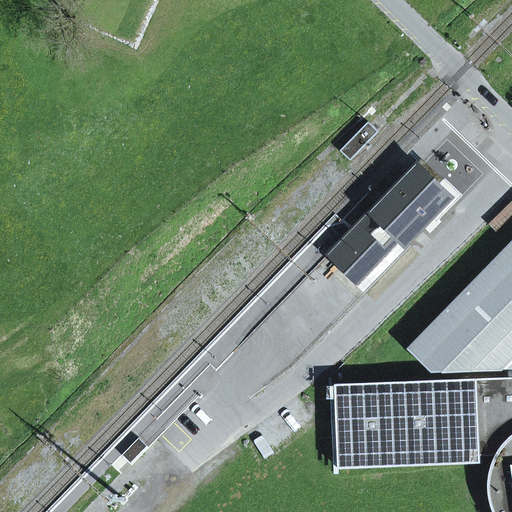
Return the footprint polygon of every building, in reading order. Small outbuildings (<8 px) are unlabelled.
[(92,22),(96,13),(84,9),(81,17),(92,22)] [(369,122),(341,151),(351,161),(379,132),(369,122)] [(419,168),(439,188),(446,181),(423,159),(375,208),(378,211),(389,199),(388,198),(395,190),(397,191),(419,168)] [(378,211),(376,213),(378,215),(404,240),(406,243),(450,198),(439,188),(419,168),(397,191),(395,190),(388,198),(389,199),(378,211)] [(511,202),(490,223),(499,232),(511,219),(511,202)] [(330,251),(337,258),(378,215),(376,213),(371,208),(330,251)] [(337,258),(363,284),(404,240),(378,215),(337,258)] [(511,243),(409,350),(433,373),(511,370),(511,243)] [(481,464),(481,457),(497,456),(505,444),(511,437),(511,378),(337,385),(340,469),(481,464)] [(511,511),(511,437),(505,444),(497,456),(490,481),(490,493),(494,511),(511,511)]
